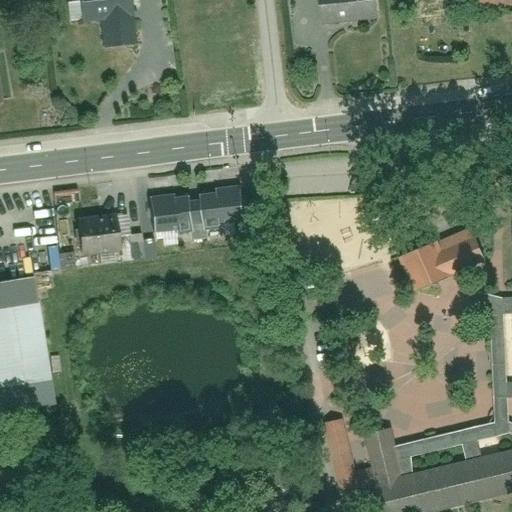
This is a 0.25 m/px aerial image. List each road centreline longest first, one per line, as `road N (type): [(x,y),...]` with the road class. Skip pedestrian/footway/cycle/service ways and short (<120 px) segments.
road 1 (tertiary): [(0,172),(281,135)]
road 2 (tertiary): [(281,135),(511,101)]
road 3 (residential): [(261,0),(281,135)]
